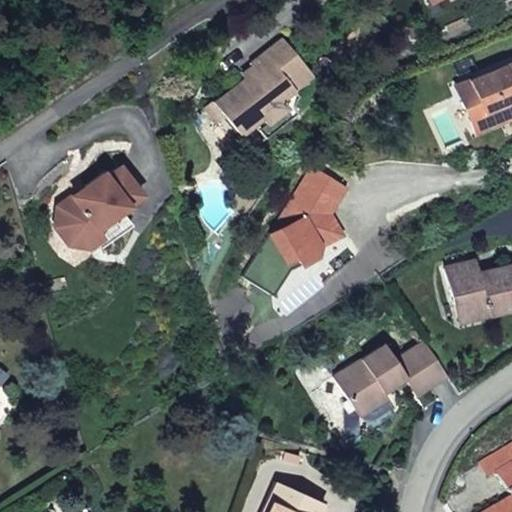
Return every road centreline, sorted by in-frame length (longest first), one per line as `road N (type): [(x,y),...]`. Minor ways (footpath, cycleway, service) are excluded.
road 1 (residential): [(226,0),(0,154)]
road 2 (residential): [(420,511),(439,443),(477,401),(511,378)]
